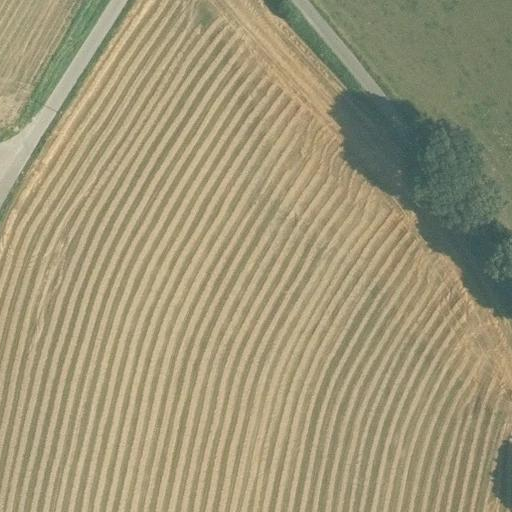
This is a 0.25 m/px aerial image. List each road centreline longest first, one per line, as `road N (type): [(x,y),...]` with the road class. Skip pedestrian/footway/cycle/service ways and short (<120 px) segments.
road 1 (unclassified): [(511,293),(296,0)]
road 2 (residential): [(0,191),(116,0)]
